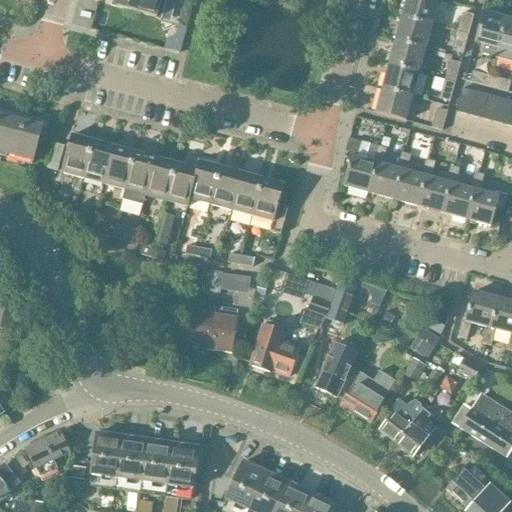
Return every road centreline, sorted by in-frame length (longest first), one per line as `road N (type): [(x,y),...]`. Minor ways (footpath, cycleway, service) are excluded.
road 1 (residential): [(325,137),(302,222),(501,275),(511,236)]
road 2 (tertiary): [(103,386),(226,410),(329,455),(405,511)]
road 3 (residential): [(325,137),(43,59)]
road 4 (tertiary): [(0,215),(31,243),(81,366),(103,386)]
road 5 (residential): [(363,0),(325,137)]
